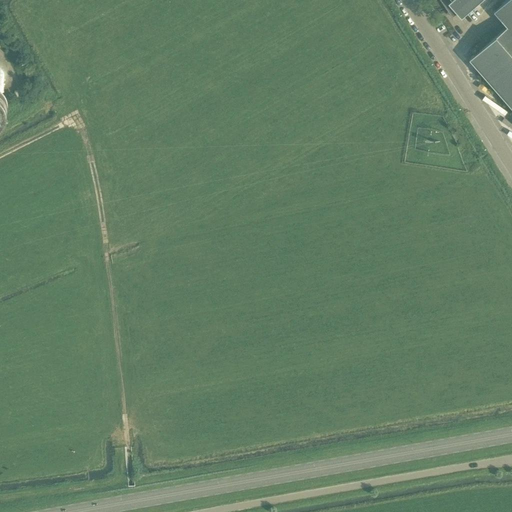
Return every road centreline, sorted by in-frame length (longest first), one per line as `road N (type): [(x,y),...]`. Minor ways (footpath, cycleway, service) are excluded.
road 1 (track): [(0,151),(58,121),(77,129),(104,223),(134,511)]
road 2 (primary): [(81,511),(511,436)]
road 3 (unclassified): [(213,511),(511,459)]
road 4 (unclassified): [(415,0),(511,157)]
